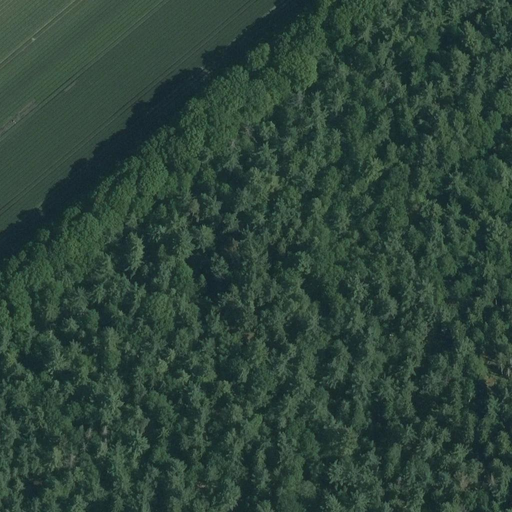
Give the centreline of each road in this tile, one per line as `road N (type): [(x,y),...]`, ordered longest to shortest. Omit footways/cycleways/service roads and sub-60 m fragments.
road 1 (track): [(390,0),(0,324)]
road 2 (track): [(297,511),(356,28)]
